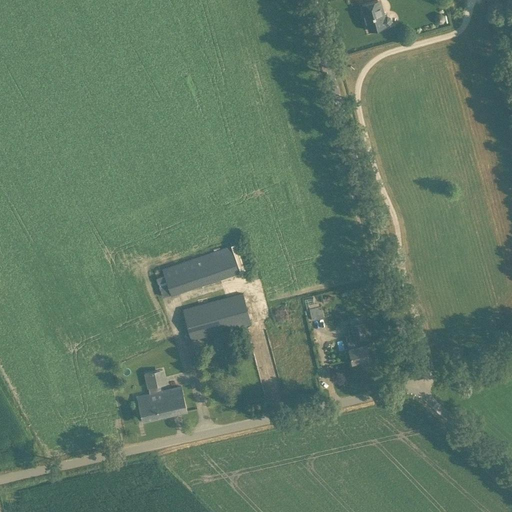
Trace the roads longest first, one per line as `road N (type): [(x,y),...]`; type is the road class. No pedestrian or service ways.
road 1 (unclassified): [(416,382),(0,483)]
road 2 (unclassified): [(416,382),(308,0)]
road 3 (unclassified): [(511,474),(416,382)]
